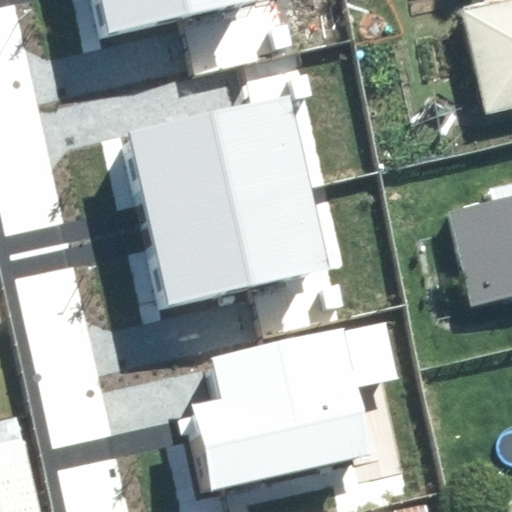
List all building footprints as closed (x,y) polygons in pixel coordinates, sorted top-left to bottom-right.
[(97,0),(106,32),(235,0),(97,0)] [(511,4),(441,22),(468,130),(511,119),(511,4)] [(130,148),(166,290),(324,251),(288,108),(130,148)] [(478,207),(431,219),(456,320),(511,306),(511,188),(475,197),(478,207)] [(208,410),(224,486),(386,452),(373,391),(396,386),(383,324),(220,358),(230,406),(208,410)] [(0,511),(26,511),(9,424),(0,425),(0,511)]
